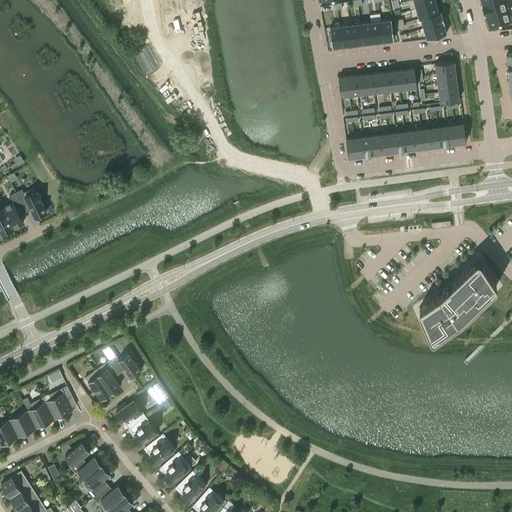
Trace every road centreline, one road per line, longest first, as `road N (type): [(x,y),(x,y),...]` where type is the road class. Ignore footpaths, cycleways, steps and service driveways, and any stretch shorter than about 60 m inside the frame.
road 1 (residential): [(324,216),(306,179),(225,150),(152,30),(145,0)]
road 2 (residential): [(493,151),(342,169),(319,62)]
road 3 (residential): [(347,212),(358,240),(470,231),(511,275)]
road 4 (residential): [(476,44),(319,62)]
road 5 (tertiary): [(324,216),(194,269)]
road 6 (residential): [(89,423),(170,511)]
